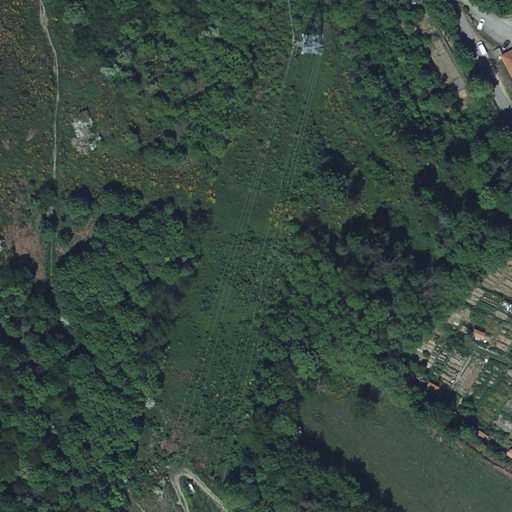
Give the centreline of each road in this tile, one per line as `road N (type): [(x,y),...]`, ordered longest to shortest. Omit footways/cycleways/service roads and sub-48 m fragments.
road 1 (track): [(38,0),(49,33),(55,116),(51,289),(110,511)]
road 2 (unclassified): [(511,123),(453,0)]
